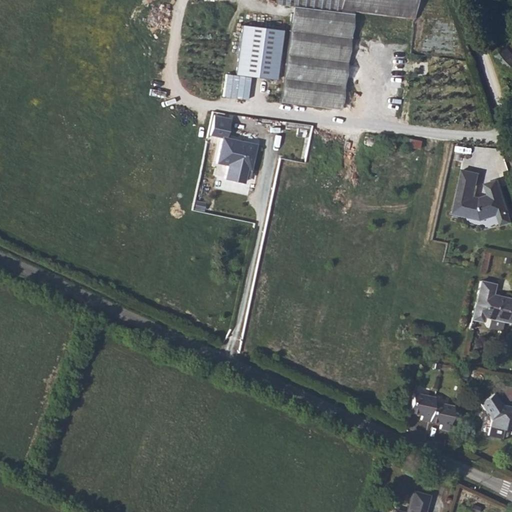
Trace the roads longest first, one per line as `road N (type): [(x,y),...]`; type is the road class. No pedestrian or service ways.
road 1 (track): [(511,140),(201,106),(179,95),(171,76),(186,0)]
road 2 (unclassified): [(511,492),(232,364)]
road 3 (unclassified): [(232,364),(0,257)]
road 4 (unclassified): [(511,138),(466,0)]
road 5 (unclassified): [(232,364),(261,228)]
